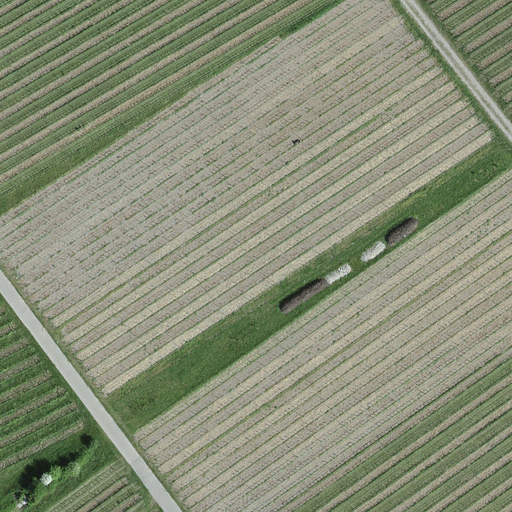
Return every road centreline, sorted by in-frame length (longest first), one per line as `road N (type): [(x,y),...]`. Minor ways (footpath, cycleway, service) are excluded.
road 1 (track): [(0,283),(171,511)]
road 2 (track): [(408,0),(511,130)]
